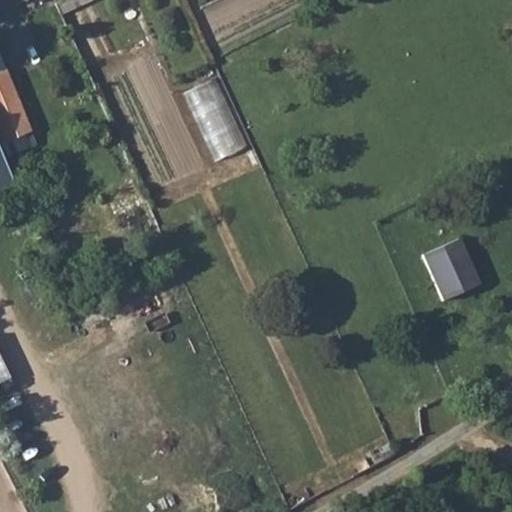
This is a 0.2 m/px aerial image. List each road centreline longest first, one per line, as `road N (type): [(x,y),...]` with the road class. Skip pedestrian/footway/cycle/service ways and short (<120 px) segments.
road 1 (unclassified): [(324,511),(511,400)]
road 2 (unknown): [(4,0),(46,127)]
